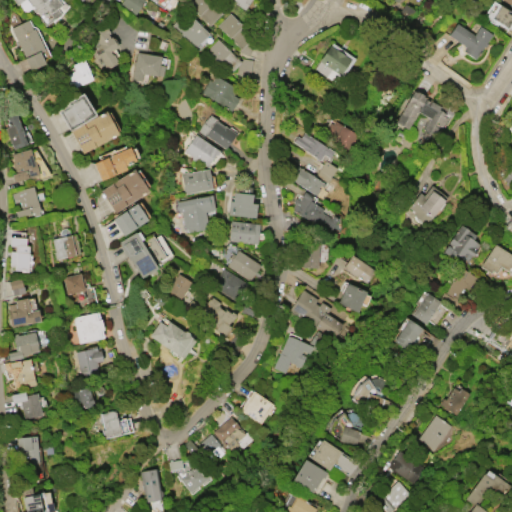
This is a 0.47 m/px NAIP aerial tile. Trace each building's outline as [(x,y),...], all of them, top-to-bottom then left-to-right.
[(45,25),(32,7),(27,11),(26,11),(25,11),(24,10),(23,9),(22,9),(21,8),(21,7),(21,6),(20,5),(20,4),(20,3),(21,2),(17,4),(14,0),(58,0),(62,5),(58,8),(62,14),(45,25)] [(122,0),(143,0),(134,14),(120,4),(122,0)] [(187,2),(189,0),(209,0),(222,13),(209,25),(187,2)] [(250,0),(244,9),(230,0),(250,0)] [(511,23),(508,30),(498,23),(496,26),(487,20),(488,19),(483,16),(488,8),(487,7),(491,0),(511,12),(511,23)] [(194,47),(171,24),(184,10),(207,33),(194,47)] [(216,25),(228,12),(252,36),(239,48),(216,25)] [(30,70),(24,57),(25,57),(10,27),(26,19),(31,29),(33,28),(43,49),(38,52),(44,63),(30,70)] [(447,34),(455,22),(472,34),(478,25),(490,34),(485,42),(486,43),(484,46),(482,46),(474,58),(461,50),(464,46),(447,34)] [(110,51),(117,47),(104,24),(86,35),(94,47),(90,49),(103,71),(117,62),(110,51)] [(227,74),(204,51),(216,38),(240,61),(227,74)] [(328,44),(328,45),(330,42),(354,58),(344,72),(342,70),(338,74),(335,73),(330,80),(313,68),(318,61),(317,60),(328,44)] [(131,79),(132,70),(133,64),(132,64),(133,61),(134,61),(136,51),(159,55),(158,64),(163,65),(161,75),(156,74),(156,75),(142,73),(141,80),(131,79)] [(64,75),(74,70),(71,64),(83,59),(89,72),(92,79),(71,89),(64,75)] [(200,92),(208,79),(211,80),(214,75),(232,86),(230,89),(234,91),(232,95),(237,98),(230,110),(200,92)] [(394,121),(406,100),(406,101),(412,90),(414,91),(414,90),(423,95),(422,96),(439,105),(437,109),(444,113),(442,116),(446,117),(435,136),(422,129),(428,118),(416,111),(407,129),(394,121)] [(68,130),(56,110),(67,104),(65,102),(81,92),(94,115),(68,130)] [(117,133),(82,152),(69,130),(105,111),(117,133)] [(14,112),(26,143),(12,149),(3,127),(10,125),(8,121),(7,121),(5,117),(7,117),(6,115),(14,112)] [(224,148),(205,135),(215,120),(223,125),(235,133),(224,148)] [(357,135),(347,151),(326,138),(329,132),(325,129),(330,122),(332,123),(334,120),(357,135)] [(301,148),(302,148),(292,141),(296,135),(299,137),(303,132),(309,136),(326,147),(326,146),(332,151),(328,157),(322,154),(318,160),(301,148)] [(194,134),(218,151),(217,153),(216,152),(205,166),(195,159),(193,161),(189,158),(191,156),(183,150),(194,134)] [(91,163),(128,146),(135,160),(124,165),(126,168),(99,180),(91,163)] [(10,174),(15,172),(13,167),(11,162),(13,161),(10,153),(29,148),(33,161),(34,161),(38,174),(13,182),(10,174)] [(326,182),(314,174),(324,160),(335,167),(329,176),(330,177),(326,182)] [(511,161),(511,179),(508,185),(503,182),(505,181),(500,177),(510,162),(511,163),(511,161)] [(303,170),(324,183),(322,187),(319,184),(317,187),(319,188),(314,195),(295,182),(289,177),(297,166),(303,170)] [(99,190),(133,168),(148,190),(114,212),(99,190)] [(207,168),(211,188),(184,193),(180,172),(187,171),(187,172),(207,168)] [(39,210),(37,211),(38,214),(33,216),(32,212),(16,217),(15,210),(21,208),(19,201),(13,202),(11,193),(16,191),(16,190),(32,185),(39,210)] [(430,185),(446,197),(425,224),(411,214),(413,211),(407,206),(418,192),(422,195),(430,185)] [(303,190),(312,195),(309,200),(322,209),(320,211),(330,218),(332,215),(337,218),(329,231),(312,219),(310,222),(290,208),(293,203),(291,202),(295,197),(298,200),(300,196),(303,190)] [(227,214),(228,200),(231,200),(232,191),(251,193),(250,202),(255,203),(254,217),(227,214)] [(176,201),(211,194),(214,210),(204,211),(208,228),(185,232),(181,211),(178,212),(176,201)] [(111,218),(135,202),(146,219),(122,235),(111,218)] [(230,220),(258,223),(256,243),(227,240),(230,220)] [(459,224),(475,234),(472,239),(479,244),(467,261),(464,260),(461,264),(442,251),(448,243),(447,242),(459,224)] [(140,277),(129,259),(128,260),(117,241),(134,231),(135,232),(138,231),(142,238),(139,240),(156,267),(140,277)] [(54,259),(52,252),(54,251),(50,238),(74,233),(78,252),(74,253),(74,254),(54,259)] [(27,245),(27,253),(26,271),(19,271),(19,270),(14,269),(14,265),(8,265),(9,251),(14,251),(14,245),(9,245),(9,236),(25,237),(24,245),(27,245)] [(316,267),(298,267),(299,243),(317,243),(316,267)] [(493,243),(511,255),(511,274),(499,266),(495,273),(491,270),(489,272),(479,266),(493,243)] [(226,265),(227,262),(225,261),(231,252),(233,254),(236,249),(259,264),(248,280),(226,265)] [(350,254),(374,270),(365,282),(341,267),(350,254)] [(221,267),(245,282),(235,300),(211,285),(221,267)] [(451,307),(438,298),(442,291),(443,292),(460,267),(475,277),(467,289),(463,287),(462,288),(461,288),(455,297),(457,298),(451,307)] [(65,294),(61,277),(78,272),(80,278),(83,277),(84,284),(82,284),(83,290),(65,294)] [(180,298),(166,289),(177,273),(191,282),(180,298)] [(23,293),(20,278),(8,280),(11,295),(23,293)] [(345,282),(365,291),(356,311),(336,302),(345,282)] [(287,311),(301,289),(316,299),(314,303),(317,305),(320,301),(329,307),(325,313),(342,324),(332,338),(314,326),(313,327),(287,311)] [(424,323),(410,314),(424,292),(438,301),(424,323)] [(211,296),(197,310),(221,334),(235,319),(211,296)] [(14,299),(25,297),(28,310),(37,309),(39,320),(22,324),(22,325),(10,327),(6,308),(7,308),(6,304),(15,302),(14,299)] [(78,343),(72,317),(97,311),(98,319),(99,319),(102,329),(100,329),(102,337),(100,337),(100,338),(78,343)] [(392,340),(406,318),(421,327),(406,350),(392,340)] [(148,335),(158,320),(164,325),(167,321),(182,331),(185,330),(187,332),(188,335),(190,337),(193,340),(181,357),(178,355),(177,355),(148,335)] [(6,352),(14,350),(11,336),(33,331),(38,350),(25,353),(25,355),(21,356),(21,357),(8,360),(6,352)] [(284,372),(272,367),(286,335),(289,336),(312,346),(308,353),(301,350),(300,353),(304,355),(300,366),(298,366),(298,367),(293,365),(294,364),(288,361),(286,365),(287,365),(284,372)] [(79,373),(74,351),(86,348),(85,347),(95,345),(96,350),(99,349),(101,360),(96,361),(97,369),(79,373)] [(34,384),(25,386),(24,383),(17,385),(17,386),(14,387),(13,381),(15,381),(13,372),(9,373),(8,369),(5,370),(3,362),(7,362),(19,360),(28,358),(33,379),(34,384)] [(351,378),(352,402),(385,400),(385,376),(351,378)] [(86,385),(93,404),(82,408),(80,404),(75,406),(69,391),(86,385)] [(454,414),(446,409),(446,410),(441,407),(442,407),(437,404),(441,397),(443,399),(451,386),(456,390),(458,387),(467,393),(454,414)] [(251,390),(272,404),(259,424),(238,410),(251,390)] [(23,391),(24,395),(36,392),(41,414),(23,418),(19,400),(11,402),(9,394),(23,391)] [(511,410),(501,403),(504,399),(507,401),(511,393),(511,410)] [(99,412),(112,409),(114,416),(116,416),(116,420),(120,419),(119,417),(124,416),(127,432),(102,438),(100,428),(102,427),(99,412)] [(449,425),(432,450),(415,439),(432,414),(449,425)] [(211,431),(229,416),(244,433),(235,441),(238,444),(230,450),(227,446),(225,448),(211,431)] [(354,445),(337,440),(342,425),(359,431),(354,445)] [(209,432),(218,443),(218,444),(219,446),(218,447),(222,452),(218,456),(216,454),(210,459),(205,454),(196,443),(209,432)] [(38,436),(16,437),(17,464),(39,463),(38,436)] [(308,457),(321,438),(340,451),(327,470),(308,457)] [(386,466),(397,450),(421,465),(410,482),(386,466)] [(303,458),(326,472),(322,478),(321,477),(311,493),(290,481),(303,458)] [(179,479),(187,473),(186,471),(190,467),(192,469),(199,463),(209,476),(189,492),(179,479)] [(144,502),(142,490),(141,490),(140,484),(141,483),(139,471),(155,468),(158,490),(160,491),(161,494),(159,496),(160,499),(144,502)] [(466,511),(472,505),(463,498),(482,472),(490,478),(493,474),(509,485),(500,498),(487,489),(476,504),(485,511),(484,511),(466,511)] [(386,511),(374,500),(381,493),(381,494),(396,480),(408,492),(393,506),(394,507),(388,511),(386,511)] [(42,491),(43,494),(42,494),(42,496),(37,497),(40,509),(44,508),(45,510),(47,509),(47,511),(24,511),(21,496),(30,494),(30,495),(37,494),(36,492),(42,491)] [(315,508),(312,511),(298,511),(297,511),(296,511),(283,511),(287,505),(288,506),(295,495),(296,496),(297,494),(305,498),(303,501),(315,508)]
